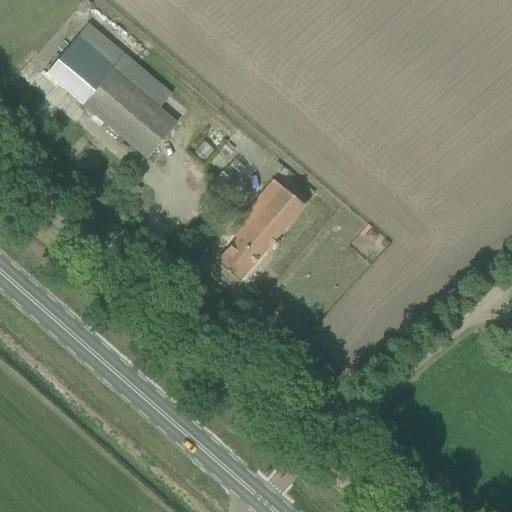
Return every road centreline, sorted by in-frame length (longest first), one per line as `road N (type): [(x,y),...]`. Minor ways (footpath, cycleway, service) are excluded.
road 1 (unclassified): [(321,435),(0,165)]
road 2 (primary): [(263,504),(0,271)]
road 3 (track): [(511,278),(321,435)]
